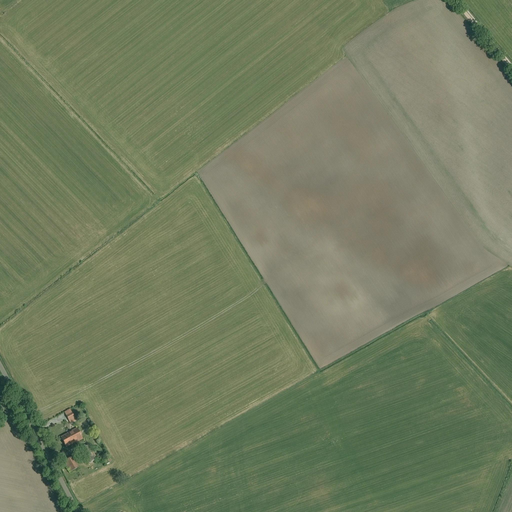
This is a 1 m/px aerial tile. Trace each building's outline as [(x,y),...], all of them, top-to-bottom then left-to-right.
[(72,412),(66,415),(69,422),(75,418),(72,412)] [(70,432),(76,443),(83,439),(77,429),(70,432)] [(73,444),(76,443),(70,432),(68,434),(61,438),(66,447),(73,444)] [(87,464),(96,460),(89,445),(80,450),(87,464)] [(69,473),(79,468),(73,457),(64,462),(69,473)]
